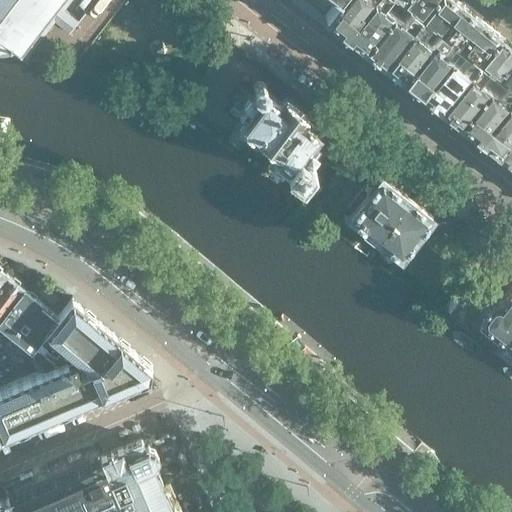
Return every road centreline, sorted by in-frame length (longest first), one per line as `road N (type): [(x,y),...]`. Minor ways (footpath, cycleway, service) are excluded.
road 1 (unclassified): [(221,0),(511,232)]
road 2 (primary): [(220,352),(91,254),(0,211)]
road 3 (primary): [(0,227),(86,271),(206,369)]
road 4 (residential): [(206,369),(163,402),(0,471)]
road 5 (primary): [(206,369),(354,491)]
road 6 (primary): [(370,470),(220,352)]
